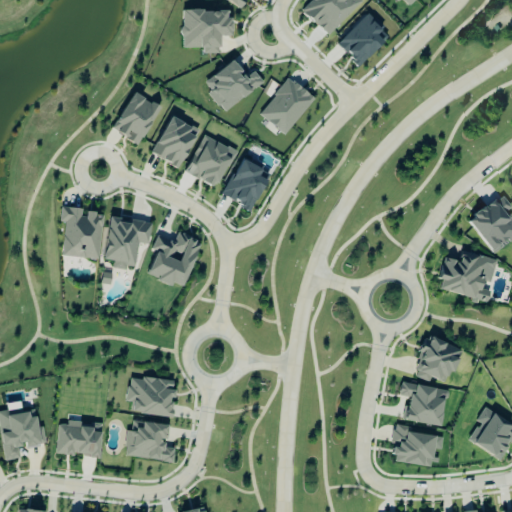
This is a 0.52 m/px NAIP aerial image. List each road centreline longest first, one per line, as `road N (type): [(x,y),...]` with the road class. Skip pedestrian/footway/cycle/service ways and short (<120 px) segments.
road 1 (tertiary): [(511,52),(418,115),(339,214),(303,310),(284,511)]
road 2 (residential): [(225,246),(260,230),(324,135),(460,0)]
road 3 (residential): [(511,474),(389,486),(367,472),(363,442),(386,329)]
road 4 (residential): [(0,497),(34,483),(144,494),(180,482),(197,459),(213,382)]
road 5 (residential): [(219,328),(227,262),(220,233),(187,205),(97,171)]
road 6 (residential): [(398,275),(449,196),(511,144)]
road 7 (residential): [(364,292),(366,316),(386,329),(406,324),(417,307),(414,287),(398,275),(377,277),(364,292)]
road 8 (residential): [(193,370),(224,381),(241,366),(241,344),(225,328),(202,330),(189,348),(193,370)]
road 9 (residential): [(278,14),(282,32),(354,104)]
